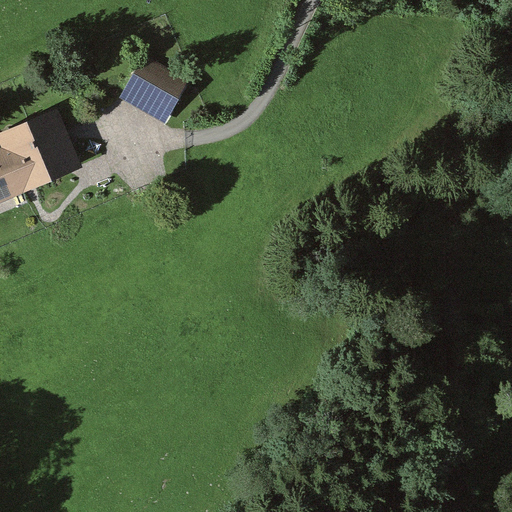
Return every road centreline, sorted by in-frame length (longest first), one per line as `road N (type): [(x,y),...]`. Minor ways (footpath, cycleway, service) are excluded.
road 1 (track): [(32,511),(57,430),(50,400),(31,377),(2,362)]
road 2 (track): [(316,0),(259,108),(229,129)]
